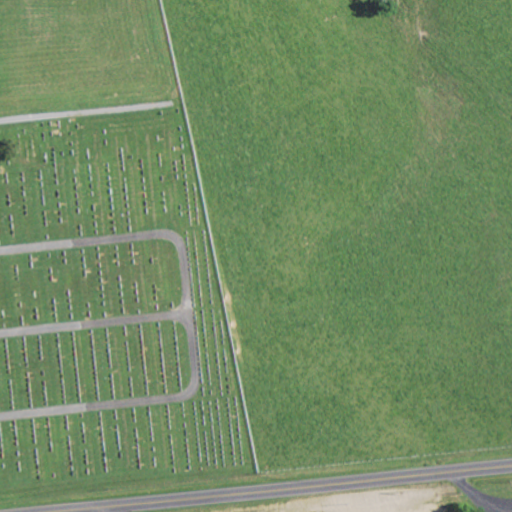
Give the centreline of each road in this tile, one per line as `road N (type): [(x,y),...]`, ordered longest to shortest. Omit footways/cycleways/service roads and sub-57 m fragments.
road 1 (residential): [(0,249),(175,236),(192,314),(192,395),(0,419)]
road 2 (secondary): [(511,461),(63,511)]
road 3 (residential): [(0,336),(192,314)]
